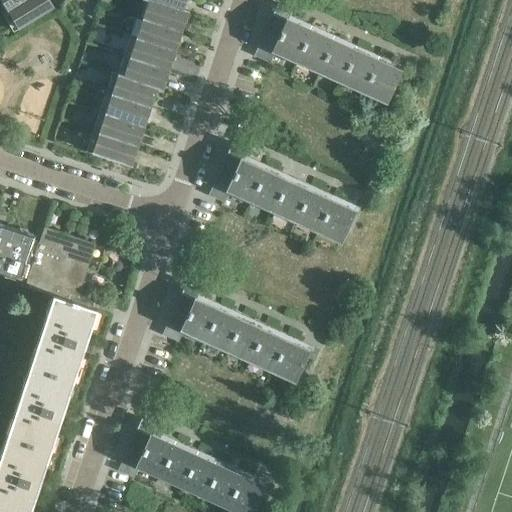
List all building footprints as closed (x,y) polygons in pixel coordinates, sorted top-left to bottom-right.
[(0,0),(7,10),(22,0),(0,0)] [(48,0),(22,0),(7,10),(17,26),(52,5),(48,0)] [(187,10),(155,0),(146,0),(141,17),(180,30),(187,10)] [(155,0),(187,10),(187,9),(180,7),(182,0),(155,0)] [(257,50),(269,55),(272,50),(384,101),(398,70),(287,19),(291,9),(276,2),(271,13),(273,14),(257,50)] [(180,30),(141,17),(134,36),(174,49),(180,30)] [(128,55),(168,68),(174,49),(134,36),(128,55)] [(116,72),(116,73),(156,86),(161,88),(168,68),(128,55),(122,73),(116,72)] [(116,73),(110,92),(149,105),(156,86),(116,73)] [(104,110),(143,123),(149,105),(110,92),(104,110)] [(104,110),(97,131),(136,144),(143,123),(104,110)] [(136,144),(97,131),(90,151),(130,164),(136,144)] [(241,159),(246,148),(246,147),(232,141),(226,153),(227,153),(210,191),(223,196),(226,189),(339,241),(353,210),(241,159)] [(0,270),(21,277),(22,272),(25,274),(29,263),(31,264),(39,240),(33,238),(35,233),(5,223),(8,214),(0,211),(0,270)] [(22,272),(21,277),(27,279),(24,285),(52,294),(68,299),(70,292),(79,295),(96,243),(44,226),(39,240),(31,264),(29,263),(25,274),(22,272)] [(196,298),(201,288),(201,287),(185,280),(180,292),(182,293),(165,330),(177,336),(180,328),(294,380),(308,349),(196,298)] [(52,294),(28,366),(72,380),(82,350),(90,352),(94,341),(86,339),(96,308),(91,306),(94,300),(79,295),(70,292),(68,299),(52,294)] [(28,366),(4,440),(48,455),(60,420),(68,422),(71,411),(63,408),(72,380),(28,366)] [(249,511),(263,484),(166,440),(151,433),(156,423),(141,416),(136,427),(138,428),(121,466),(133,472),(137,464),(242,511),(249,511)] [(29,511),(37,490),(44,492),(48,482),(40,479),(48,455),(4,440),(0,453),(0,511),(1,511),(29,511)]
